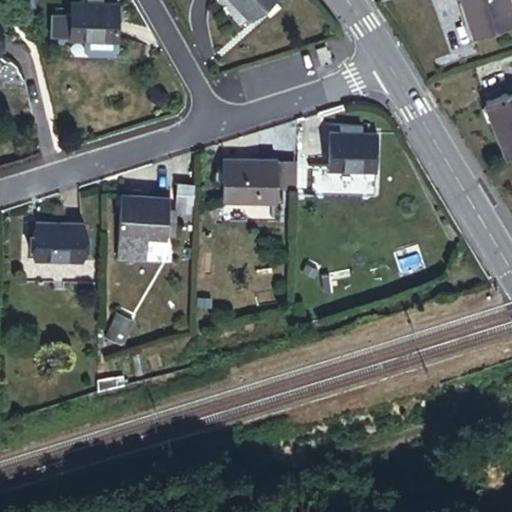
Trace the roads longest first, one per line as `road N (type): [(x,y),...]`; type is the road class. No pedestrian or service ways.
road 1 (track): [(511,403),(317,457),(185,511)]
road 2 (tertiary): [(511,273),(387,63)]
road 3 (residential): [(0,197),(219,126)]
road 4 (residential): [(219,126),(387,63)]
road 5 (residential): [(146,0),(219,126)]
